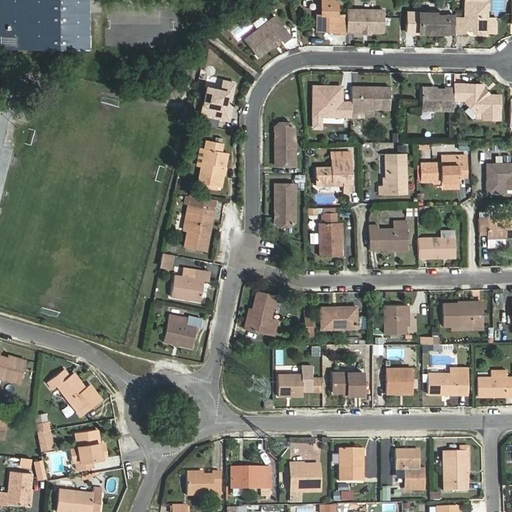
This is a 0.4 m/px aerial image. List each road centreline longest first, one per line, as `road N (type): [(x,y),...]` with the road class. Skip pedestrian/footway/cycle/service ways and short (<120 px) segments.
road 1 (residential): [(236,264),(252,233),(255,99),(286,64),(511,61)]
road 2 (residential): [(491,420),(203,420)]
road 3 (residential): [(511,277),(300,280),(236,264)]
road 4 (residential): [(0,325),(75,348),(140,395)]
road 5 (residential): [(236,264),(216,358),(198,395)]
